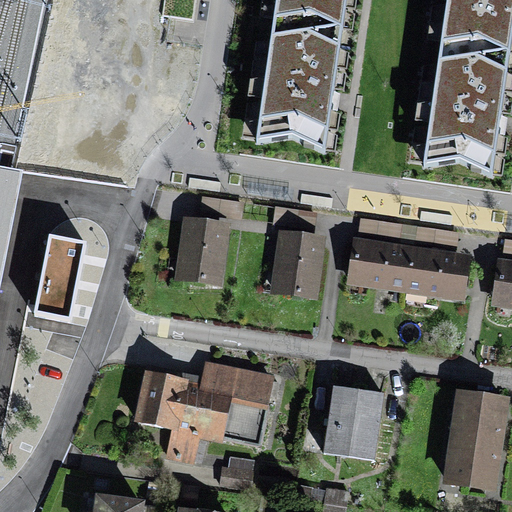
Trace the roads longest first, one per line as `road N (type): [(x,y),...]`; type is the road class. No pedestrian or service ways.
road 1 (residential): [(108,319),(511,376)]
road 2 (residential): [(177,153),(511,203)]
road 3 (residential): [(108,319),(57,445),(4,511)]
road 4 (residential): [(223,0),(207,105),(195,137),(177,153)]
road 5 (residential): [(108,319),(142,189)]
